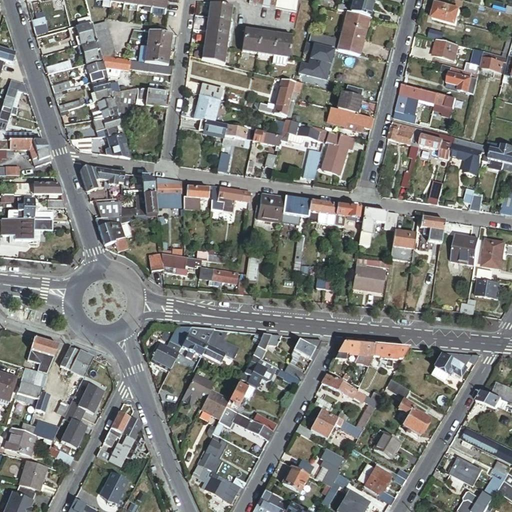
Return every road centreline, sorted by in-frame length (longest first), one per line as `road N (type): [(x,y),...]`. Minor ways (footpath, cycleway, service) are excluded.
road 1 (tertiary): [(135,305),(499,345)]
road 2 (residential): [(364,204),(414,0)]
road 3 (residential): [(165,174),(364,204)]
road 4 (residential): [(399,511),(499,345)]
road 5 (residential): [(165,174),(189,0)]
road 6 (residential): [(240,511),(321,359)]
road 7 (tertiary): [(64,162),(10,0)]
road 8 (residential): [(61,511),(122,391),(137,382)]
road 9 (residential): [(364,204),(511,227)]
road 10 (tertiary): [(190,511),(137,382)]
road 11 (unknown): [(218,0),(296,26),(288,77)]
